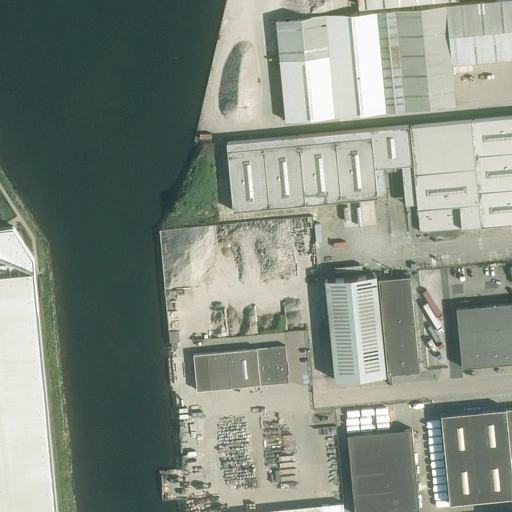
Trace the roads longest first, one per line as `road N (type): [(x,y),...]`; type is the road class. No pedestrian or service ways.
road 1 (unknown): [(249,0),(239,79),(249,104),(267,118),(511,97)]
road 2 (unclassified): [(320,400),(511,381)]
road 3 (unknown): [(511,239),(383,250)]
